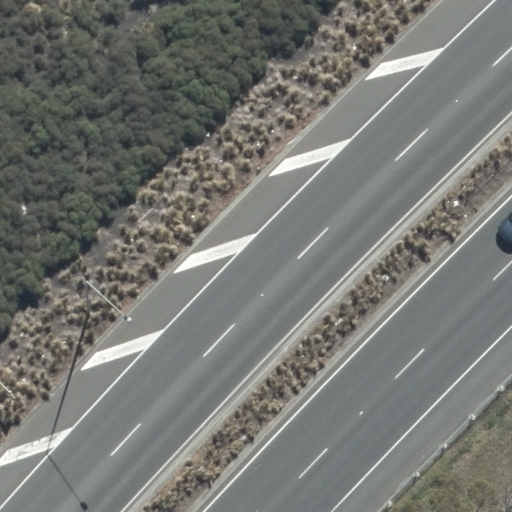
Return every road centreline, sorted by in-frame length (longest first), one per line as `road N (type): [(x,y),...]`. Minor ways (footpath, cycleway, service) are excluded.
road 1 (trunk): [(63,511),(281,276),(511,46)]
road 2 (trunk): [(511,263),(267,511)]
